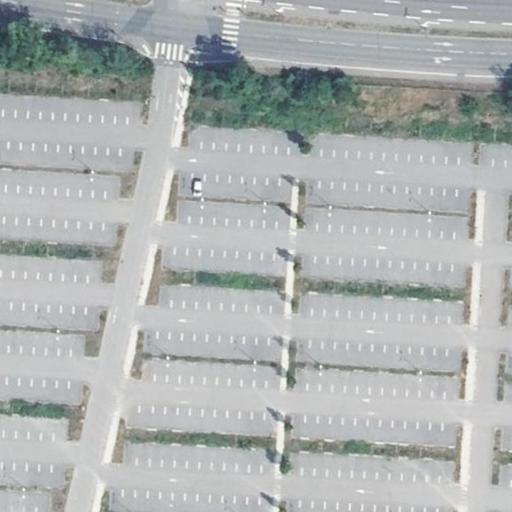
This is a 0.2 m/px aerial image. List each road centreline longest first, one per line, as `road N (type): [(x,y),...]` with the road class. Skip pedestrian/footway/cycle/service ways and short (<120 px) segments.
road 1 (tertiary): [(7,0),(177,27),(511,53)]
road 2 (tertiary): [(511,9),(376,0)]
